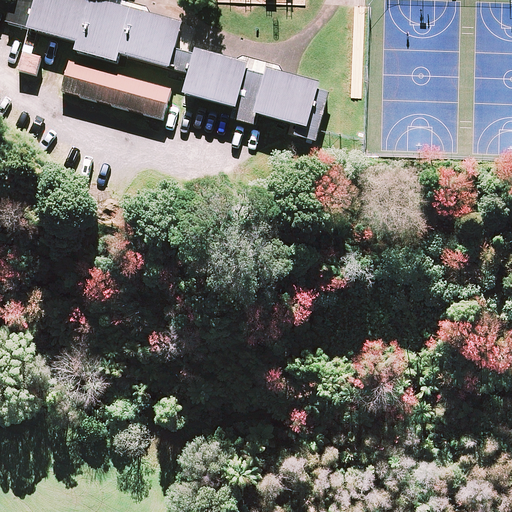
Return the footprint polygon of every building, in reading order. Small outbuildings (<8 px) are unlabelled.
[(187,25),(90,0),(39,0),(31,33),(80,49),(79,55),(120,67),(124,59),(173,71),(187,25)] [(511,0),(446,0),(445,36),(453,36),(452,46),(511,49),(511,0)] [(249,67),(198,54),(186,100),(237,113),(249,67)] [(43,59),(25,55),(21,73),(38,78),(43,59)] [(173,93),(72,65),(64,96),(165,124),(173,93)] [(322,88),(271,73),(258,118),(299,130),(296,140),(318,144),(332,97),(321,93),(322,88)] [(511,162),(511,108),(459,106),(456,118),(374,115),(373,160),(511,162)]
